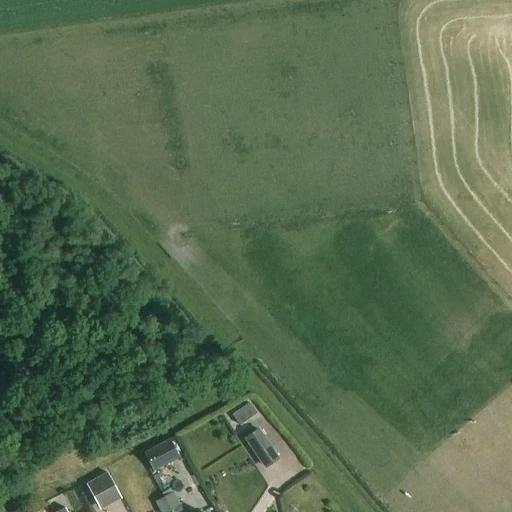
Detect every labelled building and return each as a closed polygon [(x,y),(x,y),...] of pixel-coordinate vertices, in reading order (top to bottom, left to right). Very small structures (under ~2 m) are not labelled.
[(249,403),(232,415),(240,426),(257,414),(249,403)] [(257,430),(243,439),(264,470),(279,460),(268,444),(258,429),(257,430)] [(179,459),(169,440),(144,454),(154,472),(179,459)] [(85,485),(99,511),(121,499),(107,473),(85,485)] [(173,493),(163,498),(170,511),(171,511),(180,507),(173,493)] [(170,511),(163,498),(155,502),(160,511),(170,511)]
